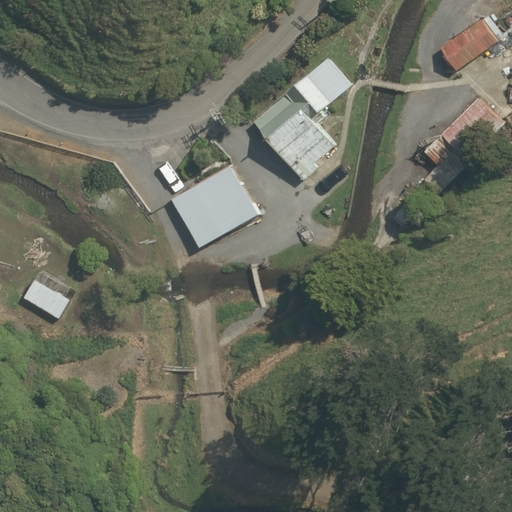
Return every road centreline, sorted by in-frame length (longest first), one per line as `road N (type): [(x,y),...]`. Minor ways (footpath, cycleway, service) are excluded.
road 1 (track): [(399,511),(351,489),(240,474),(218,454),(190,280),(115,125)]
road 2 (unclassified): [(316,0),(228,83),(170,117),(87,124),(31,102),(0,78)]
